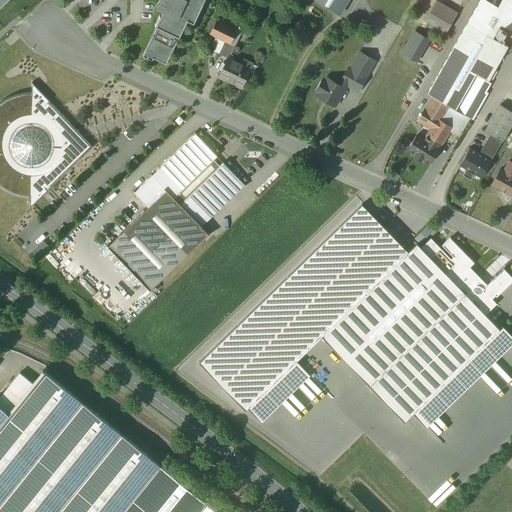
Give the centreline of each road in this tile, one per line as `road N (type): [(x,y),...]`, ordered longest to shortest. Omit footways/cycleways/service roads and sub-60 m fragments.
road 1 (residential): [(51,19),(139,72),(511,240)]
road 2 (secondary): [(0,284),(298,511)]
